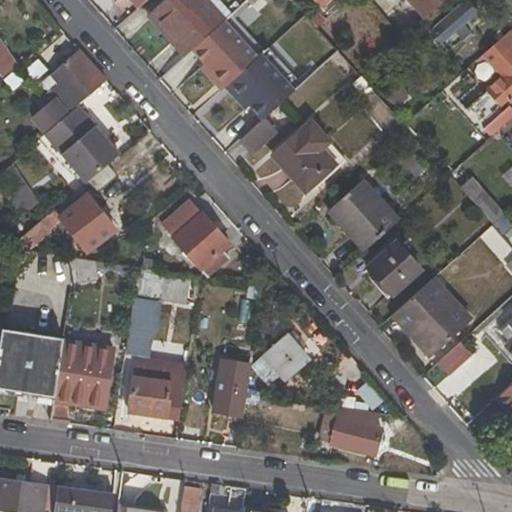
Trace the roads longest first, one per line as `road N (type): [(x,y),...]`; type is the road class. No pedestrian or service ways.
road 1 (residential): [(61,0),(505,502)]
road 2 (residential): [(0,431),(505,502)]
